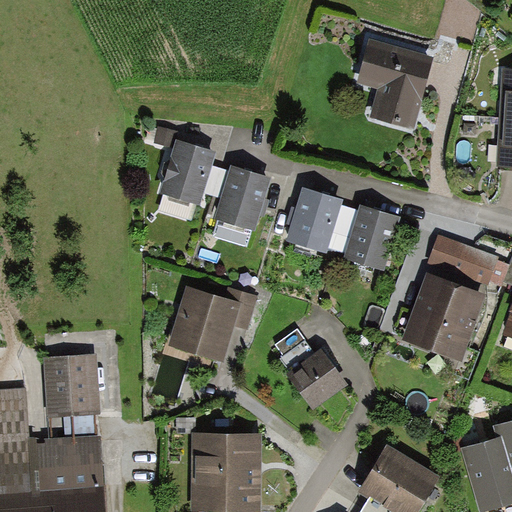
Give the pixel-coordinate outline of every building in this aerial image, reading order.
[(371,121),(407,131),(428,61),(372,44),(361,83),(381,89),(371,121)] [(501,120),(511,120),(511,69),(503,69),(501,120)] [(499,167),(511,167),(511,120),(501,120),(499,167)] [(164,194),(193,204),(209,155),(180,145),(164,194)] [(248,229),(266,180),(237,170),(219,218),(248,229)] [(337,201),(302,191),(288,241),(323,251),(337,201)] [(394,219),(360,208),(344,259),(378,270),(394,219)] [(499,258),(440,235),(428,265),(489,288),(490,284),(499,288),(508,267),(497,263),(499,258)] [(487,296),(427,274),(403,341),(462,363),(487,296)] [(186,291),(170,345),(224,361),(234,326),(246,330),(255,297),(230,290),(226,303),(186,291)] [(511,310),(502,334),(511,338),(511,310)] [(289,376),(314,410),(346,387),(321,352),(316,356),(297,330),(277,344),(286,357),(284,358),(294,373),(289,376)] [(43,360),(46,416),(98,413),(95,357),(43,360)] [(106,511),(102,438),(25,443),(22,394),(0,395),(0,511),(106,511)] [(511,477),(511,423),(497,427),(501,439),(511,477)] [(263,511),(265,437),(195,435),(193,511),(263,511)] [(511,477),(501,439),(461,450),(479,511),(488,511),(511,505),(511,477)] [(387,444),(360,490),(371,495),(399,511),(418,511),(440,477),(387,444)] [(360,511),(399,511),(371,495),(360,511)]
